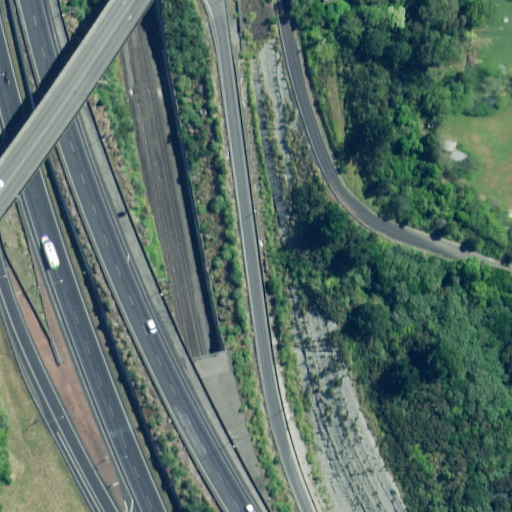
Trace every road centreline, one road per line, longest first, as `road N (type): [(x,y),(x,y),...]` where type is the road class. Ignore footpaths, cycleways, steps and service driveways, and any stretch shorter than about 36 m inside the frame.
road 1 (trunk): [(34,0),(111,243),(215,457),(251,511)]
road 2 (trunk): [(220,0),(270,347),(293,444),(322,511)]
road 3 (trunk): [(160,511),(39,198),(0,46)]
road 4 (residential): [(283,0),(319,148),(351,206),(407,239),(511,266)]
road 5 (trunk): [(113,511),(25,338),(0,264)]
road 6 (tertiary): [(130,0),(0,186)]
